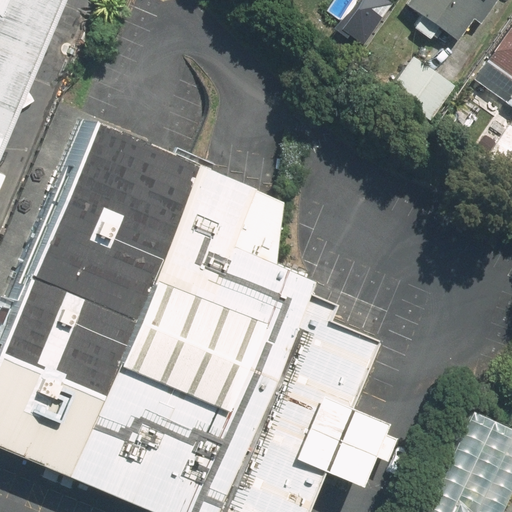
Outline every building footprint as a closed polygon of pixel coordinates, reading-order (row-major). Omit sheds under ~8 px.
[(0,0),(0,60),(25,0),(0,0)] [(363,0),(354,13),(371,25),(389,0),(363,0)] [(405,0),(404,3),(457,40),(472,19),(479,24),(495,0),(405,0)] [(511,19),(484,59),(511,78),(511,90),(503,103),(511,109),(511,19)] [(454,87),(412,55),(386,88),(429,120),(454,87)] [(281,196),(85,114),(0,316),(0,450),(148,511),(296,511),(368,341),(320,321),(329,300),(304,290),(309,279),(255,256),(281,196)] [(511,125),(507,122),(480,163),(511,183),(511,125)]
